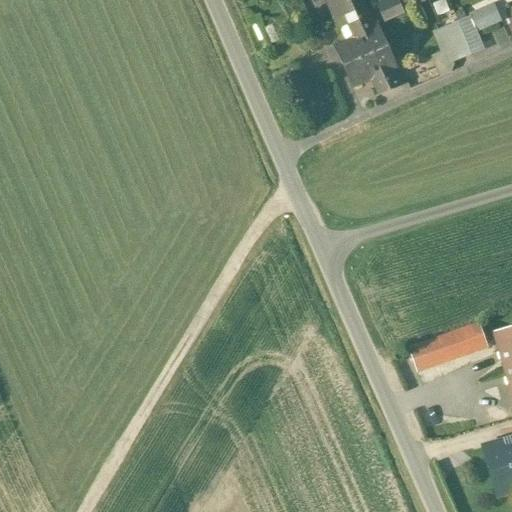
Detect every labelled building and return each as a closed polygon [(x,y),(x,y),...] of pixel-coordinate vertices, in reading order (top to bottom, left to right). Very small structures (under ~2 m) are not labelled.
[(336,0),(339,5),(330,9),(334,19),(363,6),(359,0),(336,0)] [(373,30),(363,6),(334,19),(339,28),(348,24),(354,38),(335,47),(344,66),(384,48),(376,29),(373,30)] [(442,69),(490,52),(483,30),(507,22),(501,6),(437,28),(445,51),(437,54),(442,69)] [(384,48),(344,66),(352,85),(371,77),(378,92),(397,84),(390,68),(393,67),(384,48)] [(478,324),(408,349),(416,371),(486,346),(478,324)] [(511,327),(494,333),(511,392),(511,327)] [(511,438),(482,447),(497,495),(511,489),(511,438)]
